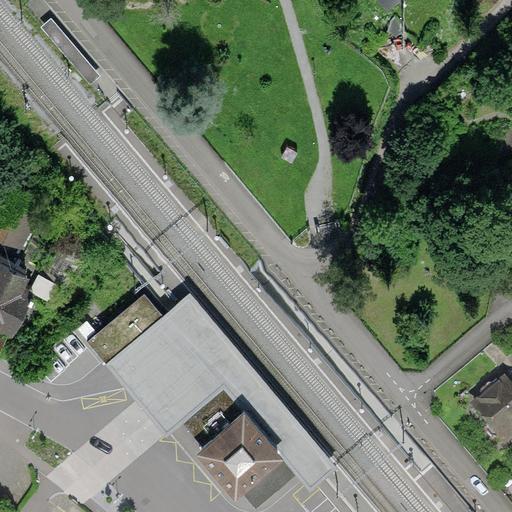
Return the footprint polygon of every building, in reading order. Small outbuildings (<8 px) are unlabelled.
[(5,184),(0,194),(0,236),(19,245),(41,201),(5,184)] [(0,318),(12,326),(36,288),(24,280),(34,263),(0,241),(0,318)] [(107,358),(164,310),(146,289),(97,331),(89,338),(107,358)] [(107,358),(168,428),(184,415),(224,381),(242,402),(245,400),(280,441),(277,444),(294,464),(311,484),(337,461),(187,289),(164,310),(107,358)] [(466,402),(497,443),(511,431),(511,382),(505,373),(466,402)] [(224,381),(184,415),(203,436),(199,439),(233,479),(237,476),(254,496),(294,464),(277,444),(280,441),(245,400),(242,402),(224,381)]
